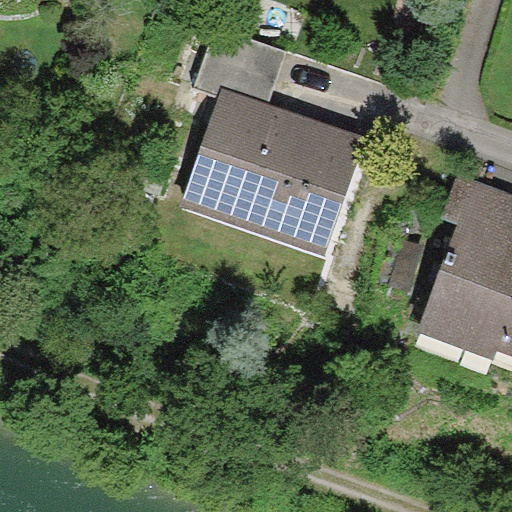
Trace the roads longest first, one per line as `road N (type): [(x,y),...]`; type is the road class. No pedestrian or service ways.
road 1 (track): [(0,345),(421,511)]
road 2 (residential): [(511,150),(304,80)]
